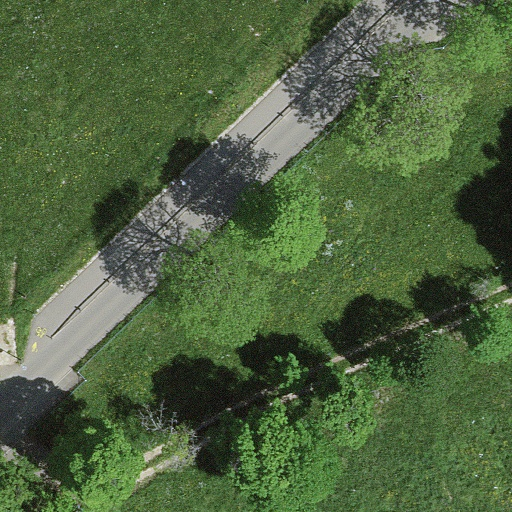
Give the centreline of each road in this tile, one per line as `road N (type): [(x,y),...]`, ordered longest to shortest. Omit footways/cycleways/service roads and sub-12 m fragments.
road 1 (unclassified): [(461,0),(0,397)]
road 2 (track): [(0,422),(40,462),(100,483),(511,294)]
